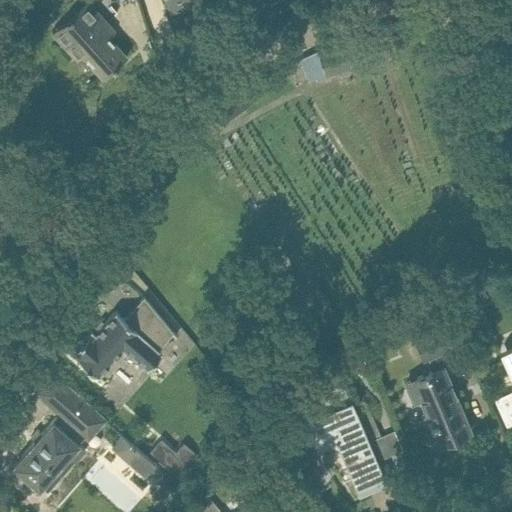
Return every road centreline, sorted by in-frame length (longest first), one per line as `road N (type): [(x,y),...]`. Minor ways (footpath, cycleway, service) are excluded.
road 1 (residential): [(0,323),(158,127),(233,60),(341,0)]
road 2 (track): [(446,0),(511,190)]
